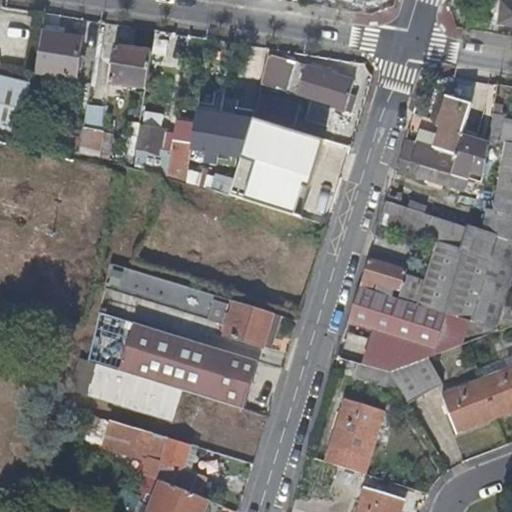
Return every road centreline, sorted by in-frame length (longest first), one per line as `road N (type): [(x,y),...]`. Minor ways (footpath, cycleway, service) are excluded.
road 1 (tertiary): [(369,175),(264,511)]
road 2 (residential): [(114,0),(396,44)]
road 3 (track): [(278,464),(62,396),(77,341)]
road 4 (tertiary): [(369,175),(421,47)]
road 5 (tertiary): [(396,44),(369,175)]
